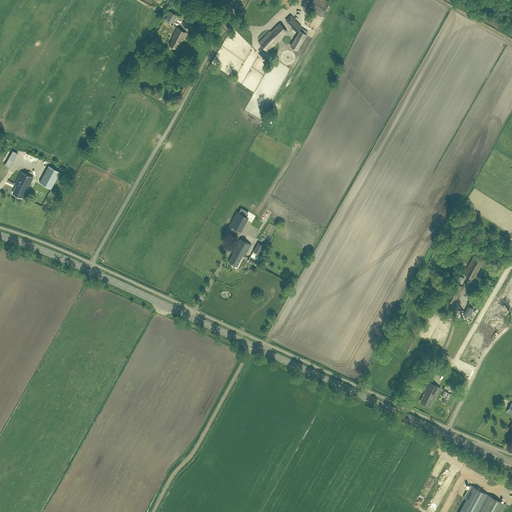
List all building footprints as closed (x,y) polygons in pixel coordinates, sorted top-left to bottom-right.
[(321,17),(330,2),(326,0),(312,0),(308,8),(321,17)] [(170,24),(176,15),(170,11),(166,19),(165,18),(164,21),(170,24)] [(297,32),(302,26),(298,21),(293,27),(292,27),(297,32)] [(277,40),(287,31),(280,23),(271,32),(270,31),(259,42),(268,52),(278,41),(277,40)] [(178,50),(185,36),(187,33),(177,27),(172,37),(173,38),(169,45),(178,50)] [(297,50),(308,31),(301,28),(291,46),(297,50)] [(49,165),(40,182),(51,188),(60,172),(49,165)] [(28,189),(33,177),(21,172),(15,184),(17,185),(13,193),(22,197),(26,188),(28,189)] [(241,231),(249,217),(246,216),(248,212),(239,207),(225,232),(234,237),(238,230),(241,231)] [(244,257),(251,244),(241,238),(232,253),(233,253),(228,262),(237,266),(242,256),(244,257)] [(259,254),(263,246),(258,243),(253,251),(259,254)] [(478,271),(484,260),(474,255),(469,265),(468,265),(464,274),(474,279),(478,271)] [(255,265),(258,261),(250,256),(248,261),(255,265)] [(462,285),(465,279),(460,276),(457,282),(456,282),(447,300),(453,303),(463,286),(462,285)] [(434,400),(440,387),(428,381),(423,392),(425,393),(420,401),(430,406),(433,400),(434,400)] [(467,499),(459,511),(501,511),(506,504),(470,485),(463,497),(467,499)]
